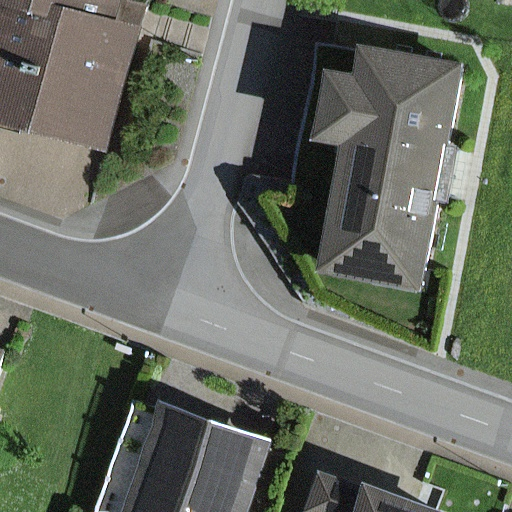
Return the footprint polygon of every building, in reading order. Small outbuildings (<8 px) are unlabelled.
[(123,3),(124,0),(11,0),(0,38),(0,76),(125,114),(155,12),(123,3)] [(452,271),(490,66),(373,45),(335,249),(452,271)] [(337,192),(355,125),(322,117),(304,183),(337,192)] [(0,435),(34,348),(0,335),(0,435)] [(265,511),(292,446),(175,398),(129,510),(135,511),(265,511)] [(481,511),(402,478),(387,511),(481,511)]
